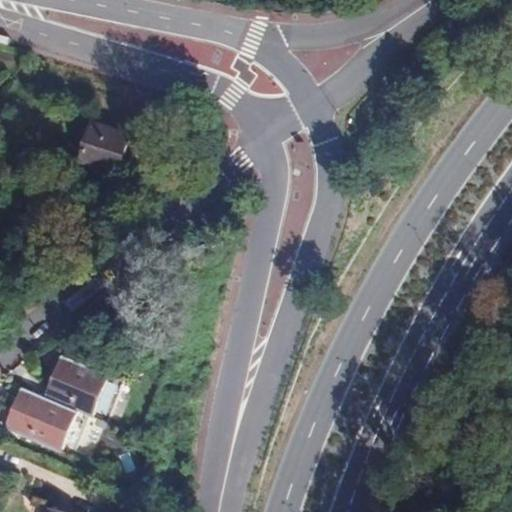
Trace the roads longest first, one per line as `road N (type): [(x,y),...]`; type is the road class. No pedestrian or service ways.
road 1 (primary): [(511,94),(360,314),(277,511)]
road 2 (primary): [(346,511),(398,384),(511,191)]
road 3 (residential): [(0,354),(270,135)]
road 4 (tertiary): [(0,2),(248,103),(270,135)]
road 5 (tertiary): [(249,380),(329,176),(329,154),(308,104)]
road 6 (tertiary): [(266,46),(0,2)]
road 7 (tertiary): [(270,135),(277,185),(249,380)]
road 8 (tertiary): [(213,511),(249,380)]
road 9 (residential): [(390,34),(266,46)]
